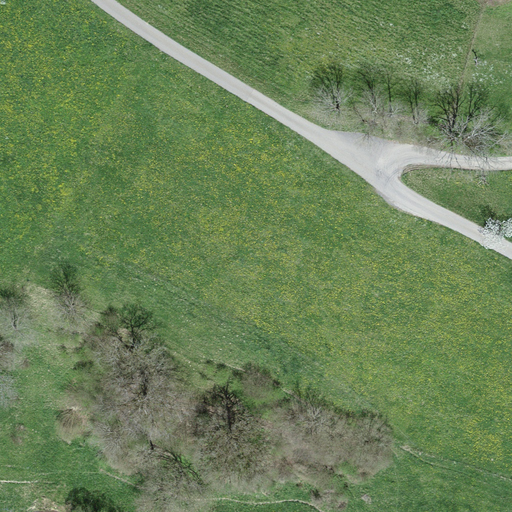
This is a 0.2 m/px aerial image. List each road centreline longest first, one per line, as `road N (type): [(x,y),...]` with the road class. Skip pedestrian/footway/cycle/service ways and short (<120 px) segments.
road 1 (unclassified): [(362,169),(98,0)]
road 2 (unclassified): [(511,254),(362,169)]
road 3 (unclassified): [(362,169),(511,163)]
